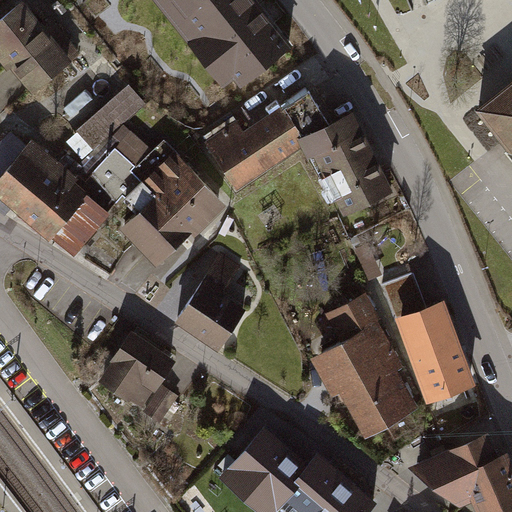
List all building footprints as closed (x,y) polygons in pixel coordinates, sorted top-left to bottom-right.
[(23,0),(22,0),(0,19),(0,57),(31,95),(73,59),(23,0)] [(241,89),(294,48),(256,0),(153,0),(223,89),(234,80),(241,89)] [(511,79),(476,107),(511,153),(511,79)] [(148,105),(130,85),(79,130),(97,150),(112,136),(125,125),(148,105)] [(237,124),(207,143),(238,193),(310,148),(285,107),(243,133),(237,124)] [(358,110),(306,134),(342,214),(395,190),(358,110)] [(116,148),(138,167),(155,150),(125,125),(112,136),(120,145),(116,148)] [(93,190),(32,138),(0,175),(0,193),(51,238),(93,190)] [(134,171),(145,181),(177,151),(165,140),(155,150),(138,167),(134,171)] [(226,207),(177,151),(145,181),(159,197),(124,227),(157,266),(226,207)] [(243,264),(223,251),(178,321),(219,348),(245,308),(224,294),(243,264)] [(382,282),(427,406),(479,387),(447,298),(429,304),(417,270),(382,282)] [(341,343),(313,358),(334,397),(341,393),(366,439),(422,409),(403,373),(409,370),(367,293),(326,315),(341,343)] [(173,361),(133,334),(102,380),(143,406),(173,361)] [(177,395),(165,387),(149,412),(161,420),(177,395)] [(489,425),(411,462),(460,503),(473,497),(480,511),(507,511),(511,510),(511,458),(506,446),(501,449),(489,425)] [(373,511),(380,505),(320,453),(309,465),(265,427),(218,479),(255,511),(280,511),(288,503),(298,511),(373,511)]
